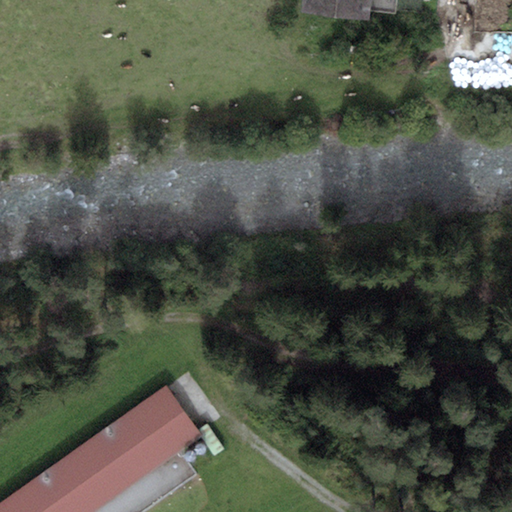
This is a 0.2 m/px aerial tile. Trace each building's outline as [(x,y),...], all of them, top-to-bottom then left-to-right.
[(303,0),(303,15),(369,21),(370,11),(371,0),(303,0)] [(397,0),(371,0),(370,11),(397,13),(397,0)] [(196,437),(163,391),(0,506),(0,511),(90,511),(178,450),(196,437)] [(197,451),(199,453),(201,454),(204,453),(206,452),(207,449),(207,446),(205,444),(202,443),(199,444),(197,446),(196,448),(197,451)] [(186,458),(188,460),(190,461),(193,460),(195,459),(196,456),(196,453),(194,451),(191,450),(188,451),(186,453),(185,455),(186,458)]
